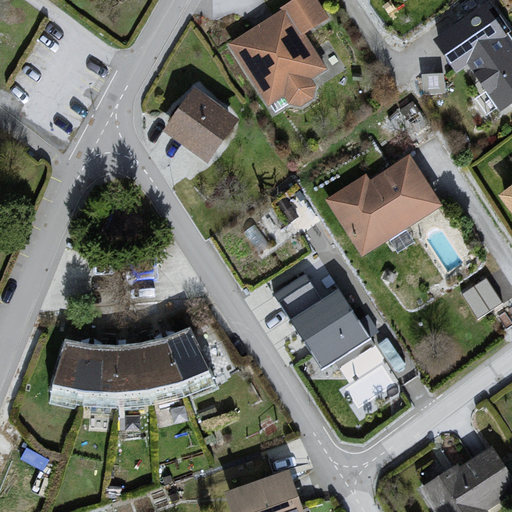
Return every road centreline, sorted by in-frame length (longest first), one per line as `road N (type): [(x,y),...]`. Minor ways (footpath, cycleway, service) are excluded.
road 1 (residential): [(342,478),(139,164),(102,132)]
road 2 (residential): [(0,354),(102,132)]
road 3 (residential): [(511,349),(342,478)]
road 4 (residential): [(102,132),(176,0)]
